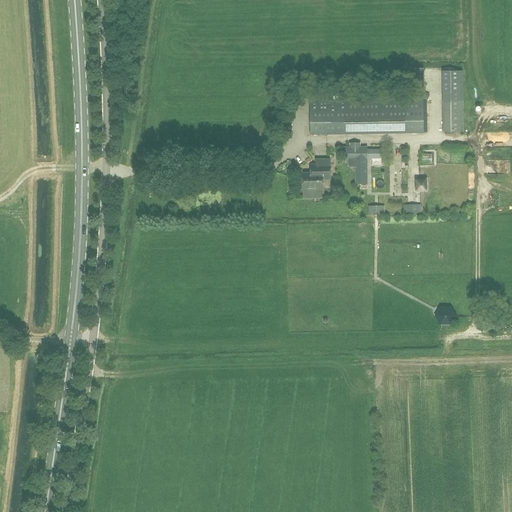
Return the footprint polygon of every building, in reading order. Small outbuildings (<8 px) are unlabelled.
[(442,75),(444,136),(464,135),(462,75),(442,75)] [(327,135),(326,101),(325,101),(325,92),(309,93),(310,135),(327,135)] [(406,100),(326,101),(327,135),(406,133),(406,100)] [(406,100),(406,133),(423,133),(423,100),(406,100)] [(382,149),(367,149),(367,146),(361,146),(361,143),(349,143),(349,147),(343,147),(343,160),(348,160),(348,165),(350,167),(355,167),(355,184),(367,184),(367,159),(382,159),(382,149)] [(419,167),(432,167),(432,157),(419,157),(419,167)] [(472,163),(467,164),(469,179),(475,178),(472,163)] [(310,173),(302,173),(302,190),(323,189),(323,180),(330,180),(330,164),(310,165),(310,173)] [(427,181),(417,181),(417,192),(427,192),(427,181)] [(500,208),(495,208),(495,213),(510,213),(510,205),(500,205),(500,208)] [(497,332),(497,320),(483,320),(482,332),(497,332)]
